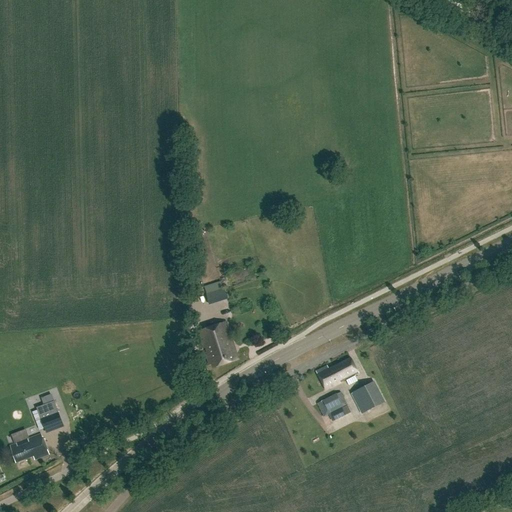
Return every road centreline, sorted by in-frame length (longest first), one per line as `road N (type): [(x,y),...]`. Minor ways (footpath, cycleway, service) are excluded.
road 1 (tertiary): [(67,511),(180,419),(256,371),(511,242)]
road 2 (unclassified): [(109,511),(153,467),(240,402),(511,262)]
